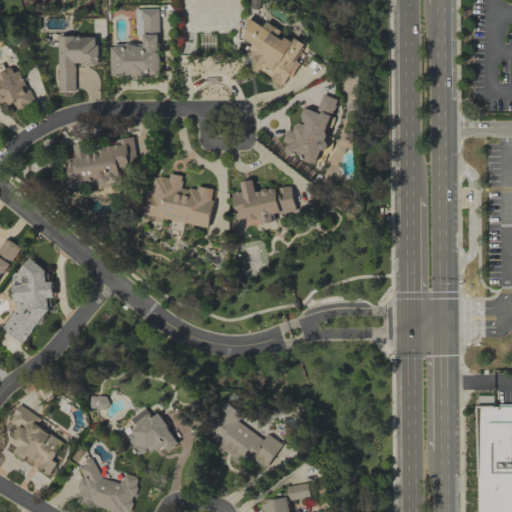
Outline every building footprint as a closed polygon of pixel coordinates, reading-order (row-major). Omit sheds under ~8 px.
[(159,77),(159,9),(136,9),(136,35),(143,35),(143,45),(111,44),(110,76),(159,77)] [(285,86),(298,63),(294,61),(303,44),(285,34),(282,39),(277,36),(280,30),(265,21),(263,26),(250,19),(241,37),(251,43),(245,55),(253,60),(249,66),(285,86)] [(75,91),(74,64),(98,64),(97,36),(57,36),(58,91),(75,91)] [(0,64),(0,102),(8,99),(14,112),(34,103),(19,70),(10,74),(5,63),(0,64)] [(337,98),(321,94),(317,111),(303,108),(299,121),(296,120),(293,131),(288,130),(282,153),(317,162),(320,148),(325,150),(337,98)] [(68,186),(98,182),(99,188),(122,185),(120,174),(138,171),(134,139),(88,146),(88,142),(72,144),(74,158),(64,159),(68,186)] [(208,226),(214,188),(195,185),(195,189),(180,187),(182,175),(169,173),(168,178),(151,175),(144,215),(208,226)] [(290,184),(254,191),(252,179),(239,182),(241,191),(230,193),(236,220),(258,216),(260,224),(273,222),(272,215),(296,210),(290,184)] [(0,275),(18,246),(5,238),(0,246),(0,275)] [(0,327),(22,344),(49,308),(45,304),(54,292),(49,289),(53,284),(41,276),(46,270),(28,257),(6,285),(16,292),(10,300),(17,305),(0,327)] [(89,408),(107,408),(108,396),(89,395),(89,408)] [(282,444),(267,433),(263,439),(237,421),(242,414),(226,403),(203,437),(245,466),(251,458),(266,468),(282,444)] [(63,442),(35,424),(39,417),(18,404),(8,421),(17,426),(8,441),(16,446),(13,452),(24,459),(27,455),(39,463),(36,468),(48,475),(56,463),(52,460),(63,442)] [(511,404),(511,511),(479,511),(478,405),(511,404)] [(130,418),(136,428),(122,436),(137,460),(162,445),(166,451),(178,444),(158,412),(151,417),(145,408),(130,418)] [(94,476),(98,462),(84,459),(74,502),(113,511),(129,511),(138,477),(123,473),(121,483),(94,476)] [(309,497),(306,483),(285,486),(286,495),(259,499),(260,511),(289,511),(287,500),(309,497)]
